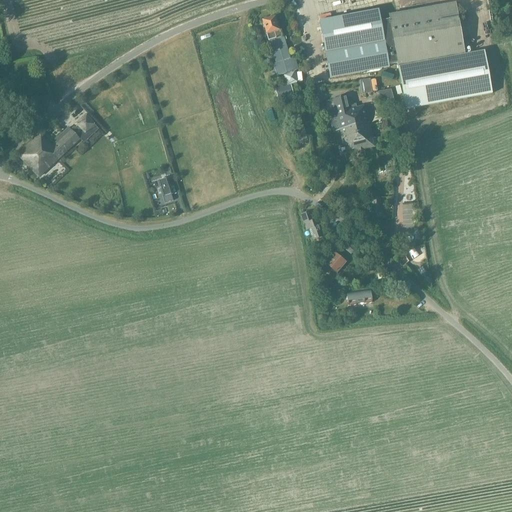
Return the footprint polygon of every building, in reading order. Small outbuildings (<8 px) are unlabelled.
[(377,11),(319,22),(330,79),(389,68),(388,66),(397,64),(397,66),(406,111),(491,94),(483,52),(465,55),(464,54),(455,5),(388,18),(389,20),(380,22),(377,11)] [(274,63),(278,76),(296,70),(293,60),(292,60),(291,58),(290,59),(283,37),(281,37),(277,23),(276,23),(274,17),(262,21),(268,41),(269,41),(276,63),(274,63)] [(502,17),(498,22),(504,26),(508,22),(502,17)] [(360,82),(359,82),(361,95),(362,94),(362,95),(371,93),(369,80),(360,82)] [(290,84),(274,89),(277,99),(293,94),(290,84)] [(318,88),(310,90),(312,98),(320,96),(318,88)] [(390,91),(379,93),(380,100),(387,104),(394,102),(390,91)] [(336,114),(329,116),(333,131),(340,130),(368,123),(364,106),(356,108),(356,106),(349,108),(346,97),(339,98),(333,100),(336,114)] [(77,125),(85,134),(94,127),(85,117),(77,125)] [(344,146),(338,147),(340,155),(377,146),(375,138),(372,139),(368,123),(340,130),(344,146)] [(293,129),(297,145),(307,142),(303,127),(293,129)] [(39,135),(17,155),(38,178),(57,160),(58,161),(63,156),(62,155),(78,140),(68,129),(55,140),(57,143),(52,148),(46,141),(45,142),(39,135)] [(157,183),(162,198),(171,195),(167,180),(157,183)] [(371,200),(375,219),(381,218),(377,199),(371,200)] [(308,211),(302,213),(306,229),(310,227),(311,228),(313,233),(312,236),(317,238),(317,237),(322,236),(318,223),(320,223),(319,222),(322,219),(321,218),(323,217),(322,213),(317,214),(319,218),(312,220),(310,216),(310,217),(308,211)] [(346,241),(341,246),(348,252),(353,247),(346,241)] [(346,262),(337,255),(334,253),(325,264),(336,274),(346,262)] [(392,274),(383,276),(384,283),(393,281),(392,274)] [(346,295),(348,307),(356,306),(355,304),(363,303),(364,305),(371,304),(370,292),(346,295)]
